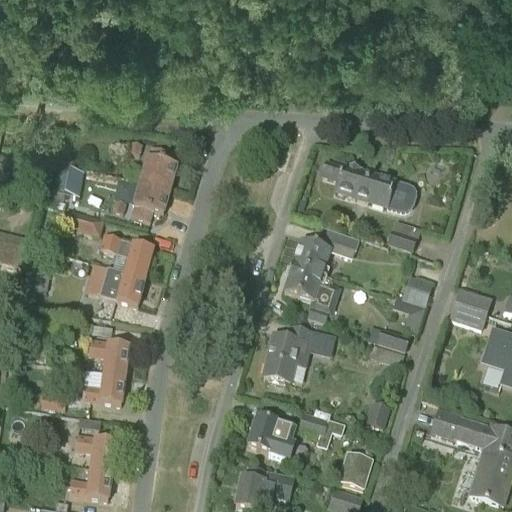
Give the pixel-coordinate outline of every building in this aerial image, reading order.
[(139,160),(141,150),(130,147),(127,157),(139,160)] [(139,186),(169,194),(176,170),(166,167),(169,157),(149,152),(146,162),(139,186)] [(341,171),(325,166),(321,179),(337,184),(333,196),(386,212),(386,214),(402,218),(403,218),(405,218),(407,217),(408,216),(409,215),(411,214),(412,213),(414,207),(415,200),(415,198),(414,197),(413,195),(412,193),(411,192),(409,191),(394,186),(342,170),(341,171)] [(82,177),(53,171),(48,196),(78,201),(82,177)] [(162,219),(169,194),(139,186),(132,210),(133,210),(130,221),(149,227),(152,216),(162,219)] [(122,219),(125,209),(114,206),(111,216),(122,219)] [(99,243),(103,226),(63,215),(59,233),(99,243)] [(341,236),(337,257),(356,261),(360,240),(341,236)] [(411,258),(416,244),(390,236),(386,250),(411,258)] [(124,277),(144,283),(152,254),(132,248),(102,240),(98,255),(128,263),(124,277)] [(290,271),(321,280),(329,254),(300,245),(292,270),(290,270),(290,271)] [(330,283),(321,280),(290,271),(286,283),(287,284),(283,297),(310,305),(307,314),(330,321),(339,294),(328,290),(330,283)] [(144,283),(124,277),(123,278),(107,273),(99,300),(116,305),(116,306),(136,312),(144,283)] [(49,276),(37,274),(33,295),(46,296),(49,276)] [(424,312),(432,288),(409,280),(401,305),(424,312)] [(451,309),(485,320),(490,304),(456,294),(451,309)] [(480,336),(485,320),(451,309),(446,326),(480,336)] [(90,340),(91,330),(79,329),(78,339),(90,340)] [(329,363),(334,342),(287,331),(284,344),(272,341),(262,382),(289,389),(293,370),(305,373),(309,358),(329,363)] [(403,358),(408,344),(370,331),(365,346),(403,358)] [(511,393),(511,340),(491,334),(480,369),(503,377),(499,389),(511,393)] [(45,367),(46,356),(33,354),(35,345),(22,344),(19,364),(45,367)] [(103,377),(124,380),(128,351),(89,346),(87,361),(104,364),(103,377)] [(120,410),(124,380),(103,377),(101,392),(83,390),(81,406),(99,409),(99,408),(120,410)] [(63,416),(65,403),(43,400),(41,413),(63,416)] [(382,434),(389,413),(372,407),(364,428),(382,434)] [(332,446),(337,431),(327,428),(328,426),(302,418),(296,436),(321,444),(322,443),(332,446)] [(510,488),(511,479),(511,436),(462,420),(453,446),(482,456),(468,500),(497,509),(505,486),(510,488)] [(277,429),(255,422),(254,427),(251,426),(249,432),(252,433),(246,450),(267,457),(266,460),(286,467),(292,449),(289,448),(294,433),(277,428),(277,429)] [(89,472),(111,476),(115,446),(93,443),(93,444),(76,442),(74,457),(91,459),(89,472)] [(363,496),(372,466),(346,458),(337,488),(350,492),(362,495),(363,496)] [(107,506),(111,476),(89,472),(87,488),(70,485),(68,500),(107,506)] [(288,507),(293,483),(246,472),(243,483),(240,483),(237,498),(234,499),(232,508),(234,510),(234,511),(269,511),(271,503),(288,507)] [(359,511),(362,505),(332,496),(327,511),(359,511)]
